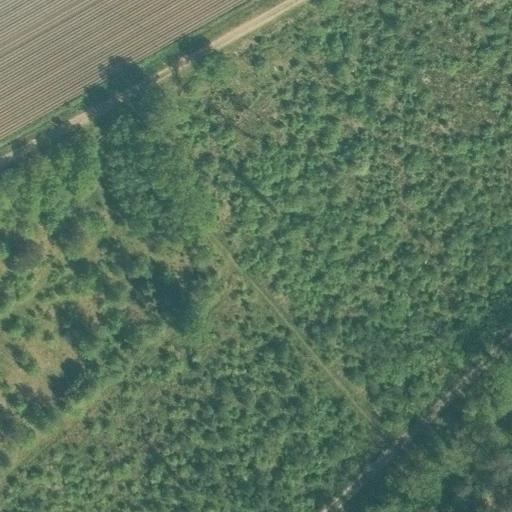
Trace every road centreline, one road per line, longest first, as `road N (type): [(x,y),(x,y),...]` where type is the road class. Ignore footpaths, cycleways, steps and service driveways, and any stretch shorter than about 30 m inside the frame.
road 1 (track): [(288,0),(0,164)]
road 2 (track): [(320,511),(511,328)]
